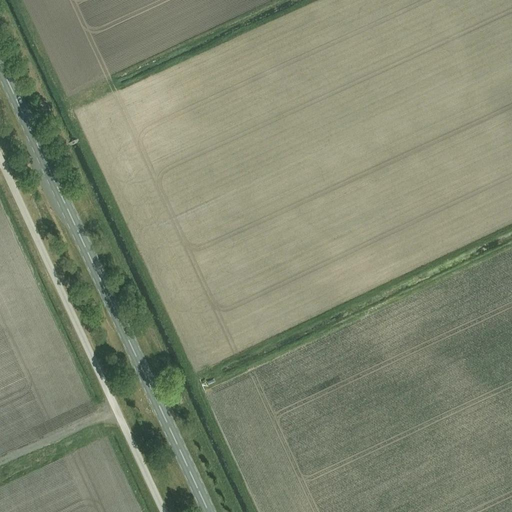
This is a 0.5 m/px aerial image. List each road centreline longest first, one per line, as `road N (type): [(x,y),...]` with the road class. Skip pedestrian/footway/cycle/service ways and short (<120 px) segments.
road 1 (primary): [(204,511),(0,73)]
road 2 (unclassified): [(162,511),(0,160)]
